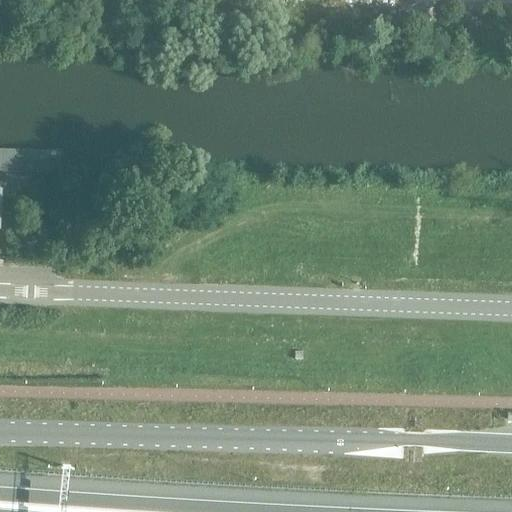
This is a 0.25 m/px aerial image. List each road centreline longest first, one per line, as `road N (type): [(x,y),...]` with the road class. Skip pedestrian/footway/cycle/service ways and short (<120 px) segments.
road 1 (unclassified): [(0,291),(511,310)]
road 2 (unclassified): [(0,433),(511,444)]
road 3 (motorway): [(272,511),(0,495)]
